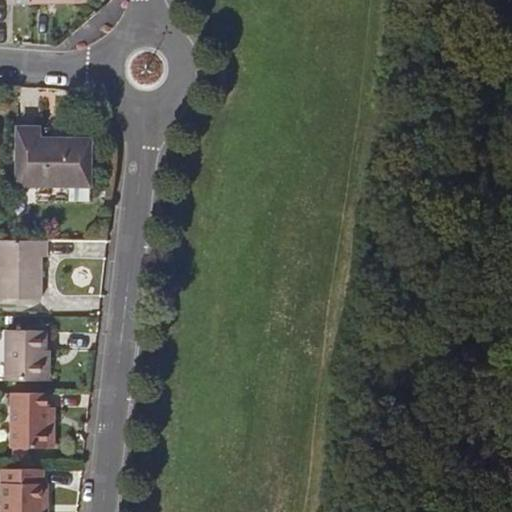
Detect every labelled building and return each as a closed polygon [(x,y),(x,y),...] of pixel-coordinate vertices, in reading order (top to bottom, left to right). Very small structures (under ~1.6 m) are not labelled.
[(42,143),(41,126),(18,126),(18,184),(50,184),(50,199),(92,199),(93,184),(93,136),(65,137),(65,143),(42,143)] [(6,242),(0,242),(0,243),(0,299),(42,300),(43,258),(49,258),(49,243),(6,242)] [(9,383),(46,383),(47,354),(47,334),(10,333),(9,383)] [(50,395),(15,395),(15,450),(57,450),(58,422),(50,422),(50,410),(50,395)] [(58,410),(50,410),(50,422),(58,422),(58,410)] [(45,472),(5,471),(4,511),(45,511),(46,504),(51,504),(51,487),(45,486),(45,472)]
